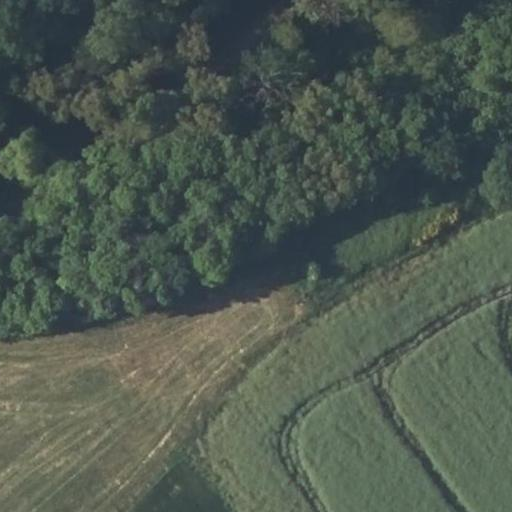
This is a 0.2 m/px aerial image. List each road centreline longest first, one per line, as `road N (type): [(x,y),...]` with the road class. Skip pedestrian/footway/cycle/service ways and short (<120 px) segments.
road 1 (unclassified): [(0,211),(150,122),(293,0)]
road 2 (track): [(0,122),(215,0)]
